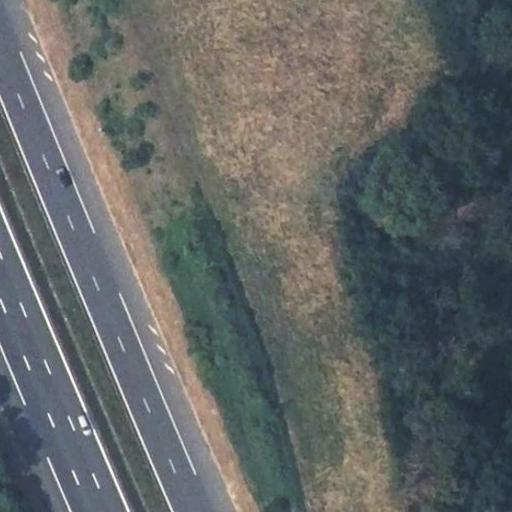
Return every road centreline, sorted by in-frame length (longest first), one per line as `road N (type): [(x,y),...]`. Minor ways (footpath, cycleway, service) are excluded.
road 1 (motorway): [(195,511),(0,44)]
road 2 (motorway): [(0,276),(99,511)]
